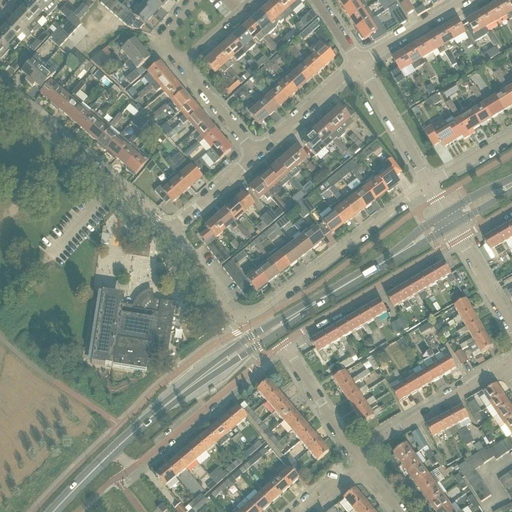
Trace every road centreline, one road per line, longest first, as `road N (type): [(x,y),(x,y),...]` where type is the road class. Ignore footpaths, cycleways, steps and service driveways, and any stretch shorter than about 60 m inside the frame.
road 1 (residential): [(170,233),(240,318),(259,312),(430,183)]
road 2 (residential): [(0,86),(170,233)]
road 3 (residential): [(107,459),(128,467),(146,457),(283,344)]
road 4 (residential): [(283,344),(461,238)]
road 5 (residential): [(354,455),(506,365)]
road 6 (secondary): [(107,459),(219,364)]
road 7 (residential): [(430,183),(358,64)]
road 8 (residential): [(254,155),(358,64)]
road 9 (residential): [(354,455),(283,344)]
road 10 (residential): [(358,64),(467,0)]
